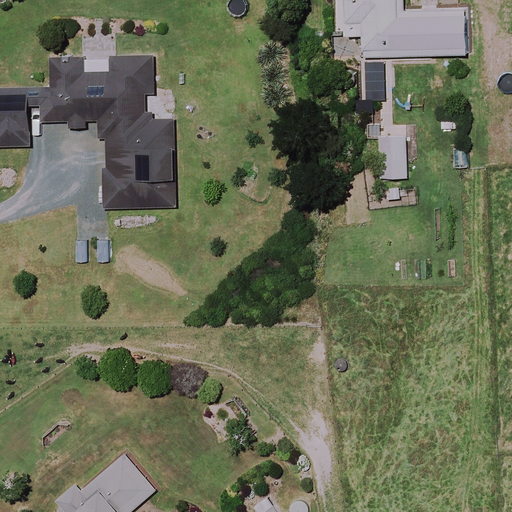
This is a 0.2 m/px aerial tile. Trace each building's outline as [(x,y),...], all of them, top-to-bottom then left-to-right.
[(407,56),(405,0),(348,0),(350,36),(366,36),(366,57),(407,56)] [(180,208),(181,121),(154,121),(154,113),(149,113),(149,95),(159,95),(159,58),(113,58),(113,74),(87,74),(87,60),(55,60),(54,88),(45,88),(45,122),(72,122),(72,129),(91,129),(91,122),(101,122),(101,140),(109,140),(109,168),(105,168),(105,208),(180,208)] [(460,100),(460,82),(444,83),(445,100),(460,100)] [(416,162),(417,136),(381,135),(381,161),(416,162)] [(421,187),(387,186),(386,200),(421,201),(421,187)] [(133,511),(159,490),(127,454),(85,491),(79,484),(60,500),(69,511),(133,511)] [(311,511),(310,501),(292,502),(292,511),(311,511)]
